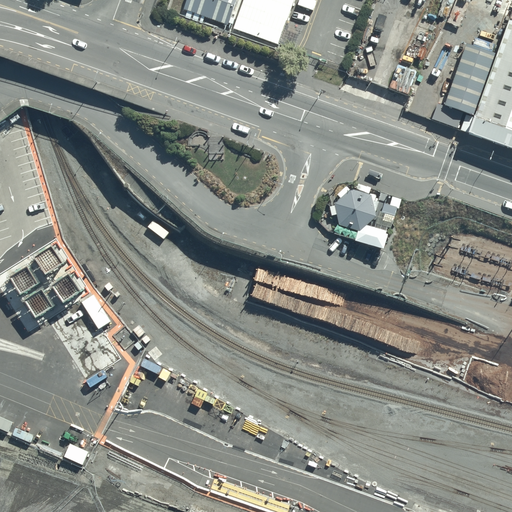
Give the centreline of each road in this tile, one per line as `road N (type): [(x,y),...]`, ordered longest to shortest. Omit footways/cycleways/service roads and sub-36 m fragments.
road 1 (unclassified): [(283,237),(208,207),(71,100),(0,82)]
road 2 (secondary): [(103,44),(320,120)]
road 3 (secondary): [(320,120),(511,184)]
